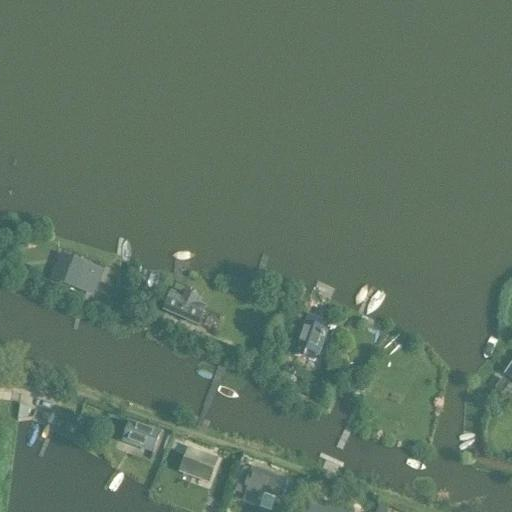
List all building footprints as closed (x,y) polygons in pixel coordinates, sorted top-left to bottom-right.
[(88,293),(95,274),(65,262),(57,281),(88,293)] [(135,289),(131,303),(139,304),(142,291),(135,289)] [(172,297),(165,314),(197,328),(204,311),(197,308),(199,304),(183,298),(182,301),(172,297)] [(303,327),(292,357),(303,361),(306,353),(318,357),(326,335),(303,327)] [(502,396),(509,386),(503,381),(496,391),(502,396)] [(511,388),(510,387),(502,396),(511,403),(511,388)] [(150,434),(129,426),(123,442),(154,454),(161,435),(151,431),(150,434)] [(189,451),(182,470),(194,475),(192,479),(208,485),(216,462),(189,451)] [(238,473),(230,493),(236,495),(239,488),(247,491),(243,503),(257,508),(263,491),(278,496),(282,484),(271,480),(272,479),(255,473),(254,474),(245,471),(243,475),(238,473)] [(349,511),(313,501),(309,511),(349,511)] [(366,511),(367,511),(374,511),(378,504),(370,501),(366,511)]
